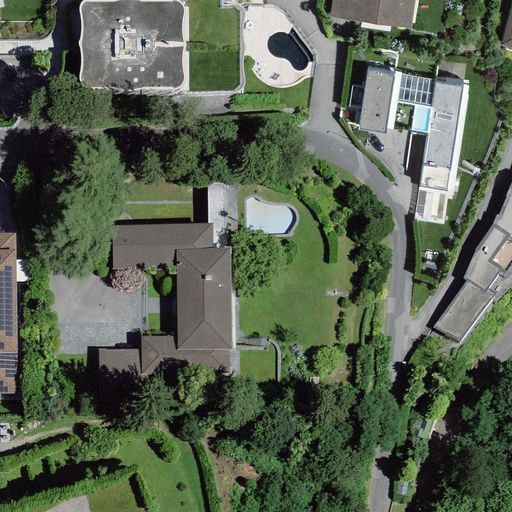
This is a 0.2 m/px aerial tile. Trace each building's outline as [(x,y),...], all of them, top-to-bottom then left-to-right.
[(330,0),(328,15),(411,28),(414,0),(330,0)] [(511,0),(510,0),(499,46),(511,49),(511,0)] [(175,10),(89,11),(84,13),(81,15),(79,21),(79,90),(80,94),(82,97),(87,99),(175,101),(178,99),(183,92),(185,88),(183,32),(185,23),(183,16),(180,12),(175,10)] [(450,193),(469,83),(394,71),(394,73),(367,68),(364,87),(351,85),(347,106),(361,108),(358,127),(386,132),(386,127),(427,134),(418,187),(450,193)] [(511,188),(493,232),(474,261),(465,285),(467,288),(432,333),(460,355),(495,306),(487,299),(501,280),(505,282),(511,270),(511,188)] [(226,228),(227,192),(210,192),(209,228),(226,228)] [(212,233),(111,235),(112,276),(174,275),(176,341),(140,342),(140,354),(97,354),(98,397),(233,394),(233,359),(230,258),(212,258),(212,233)] [(14,241),(0,241),(0,398),(16,398),(14,241)] [(11,511),(0,486),(0,511),(11,511)]
